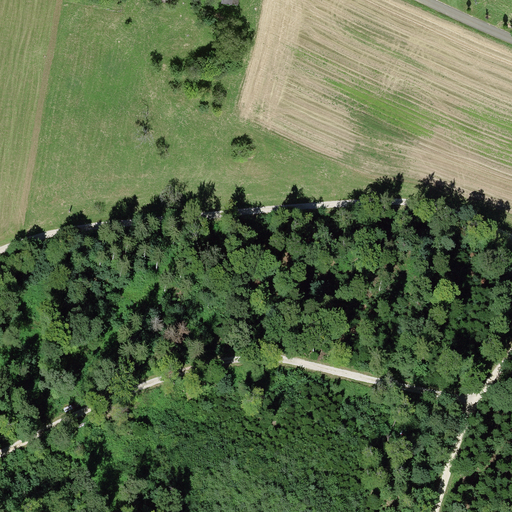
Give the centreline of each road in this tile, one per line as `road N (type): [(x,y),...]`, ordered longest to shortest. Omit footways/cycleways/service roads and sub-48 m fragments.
road 1 (track): [(511,236),(389,201),(73,229),(0,248)]
road 2 (track): [(470,402),(292,362),(212,362),(140,385),(0,451)]
